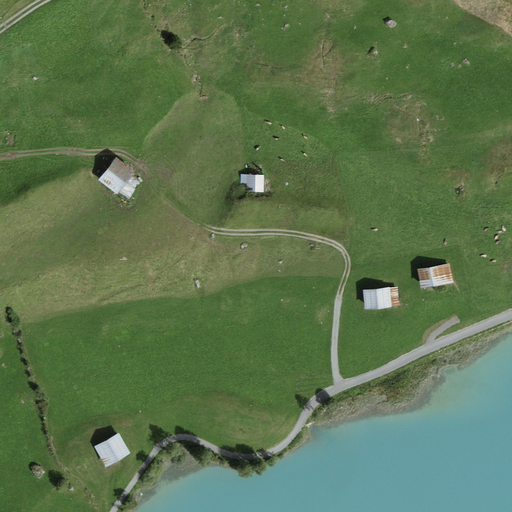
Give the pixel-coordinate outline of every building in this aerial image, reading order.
[(117,158),(99,180),(117,196),(135,174),(117,158)] [(264,193),(264,175),(247,175),(241,175),(241,183),(247,184),(247,192),(264,193)] [(450,264),(418,270),(421,289),(453,283),(450,264)] [(398,287),(363,291),(365,310),(400,307),(398,287)] [(124,434),(99,448),(110,467),(135,454),(124,434)]
